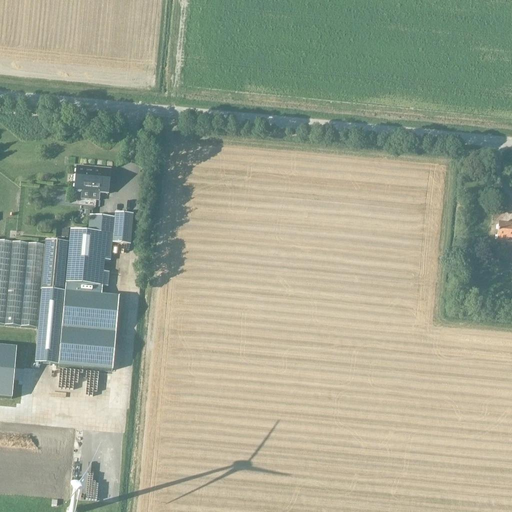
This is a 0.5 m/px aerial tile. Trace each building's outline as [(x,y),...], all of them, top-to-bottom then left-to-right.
[(76,167),(75,192),(82,192),(81,200),(99,202),(100,194),(109,195),(111,170),(76,167)] [(113,372),(119,297),(102,296),(101,296),(102,286),(108,287),(109,274),(103,273),(104,261),(110,261),(111,244),(113,244),(132,245),(134,215),(115,214),(115,218),(113,235),(88,232),(69,231),(68,244),(45,242),(45,247),(0,242),(0,325),(38,329),(41,291),(65,294),(59,367),(113,372)] [(90,216),(88,232),(113,235),(115,218),(90,216)] [(511,245),(511,224),(499,224),(497,243),(511,245)] [(38,329),(35,365),(59,367),(65,294),(41,291),(38,329)] [(122,307),(121,318),(129,319),(131,308),(122,307)] [(0,398),(12,399),(17,350),(0,348),(0,398)] [(71,378),(71,368),(58,368),(58,388),(66,388),(66,378),(71,378)]
